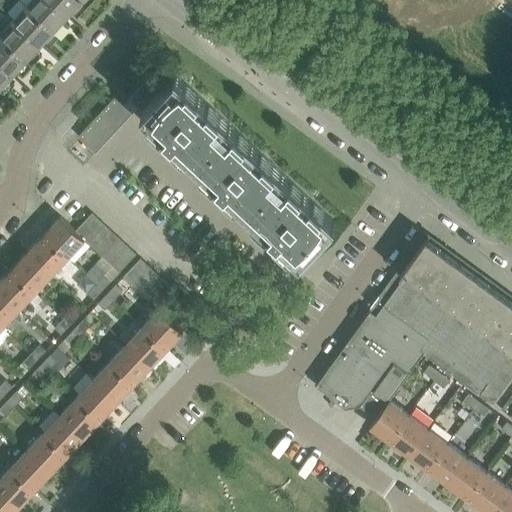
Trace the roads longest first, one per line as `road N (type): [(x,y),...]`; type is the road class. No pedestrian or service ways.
road 1 (residential): [(69,511),(207,361),(273,402)]
road 2 (residential): [(287,277),(131,138),(84,186)]
road 3 (residential): [(273,402),(422,192)]
road 4 (residential): [(422,192),(266,80)]
road 5 (residential): [(273,402),(417,509)]
road 6 (residential): [(30,131),(149,0)]
road 7 (residential): [(184,280),(84,186)]
road 8 (residential): [(266,80),(163,0)]
